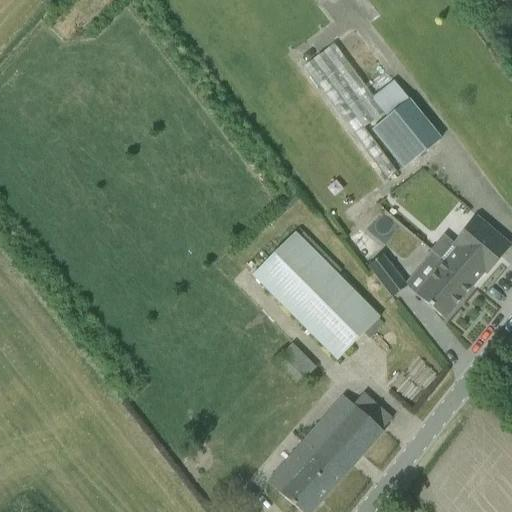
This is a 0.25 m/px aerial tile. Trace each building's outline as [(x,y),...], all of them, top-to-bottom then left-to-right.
[(371,131),(403,169),(440,140),(408,101),(371,131)] [(415,296),(444,320),(484,274),(486,276),(511,247),(476,217),(452,244),(443,236),(431,251),(441,260),(433,269),(435,271),(415,296)] [(252,277),(336,361),(378,319),(295,234),(252,277)] [(406,288),(382,257),(367,267),(392,299),(406,288)] [(282,354),(273,363),(296,386),(305,377),(282,354)] [(343,397),(275,473),(287,483),(278,493),(299,511),(311,511),(382,432),(380,431),(390,420),(362,394),(352,405),(343,397)]
